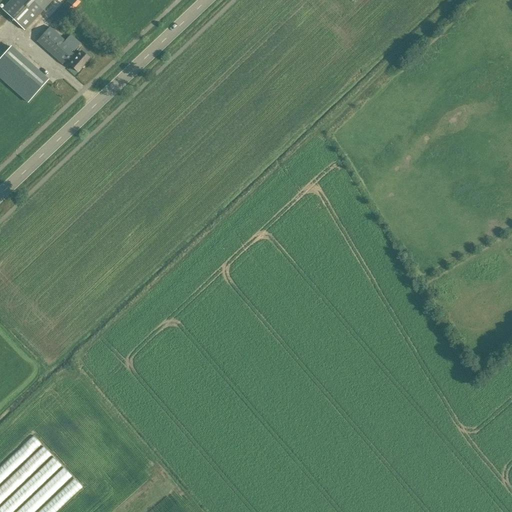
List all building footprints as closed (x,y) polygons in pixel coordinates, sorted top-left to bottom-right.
[(52,0),(11,0),(2,10),(24,30),(52,0)] [(67,0),(51,18),(58,25),(79,2),(76,0),(67,0)] [(67,40),(72,44),(70,45),(50,27),(37,42),(63,64),(67,59),(73,52),(80,44),(71,36),(67,40)] [(11,47),(0,59),(0,77),(28,103),(48,80),(11,47)] [(71,63),(71,64),(70,65),(78,72),(90,59),(82,52),(80,54),(79,54),(78,55),(79,55),(78,56),(73,52),(67,59),(71,63)] [(0,511),(12,511),(63,464),(54,455),(44,444),(34,434),(0,466),(0,511)] [(33,511),(74,476),(65,466),(14,511),(33,511)]
